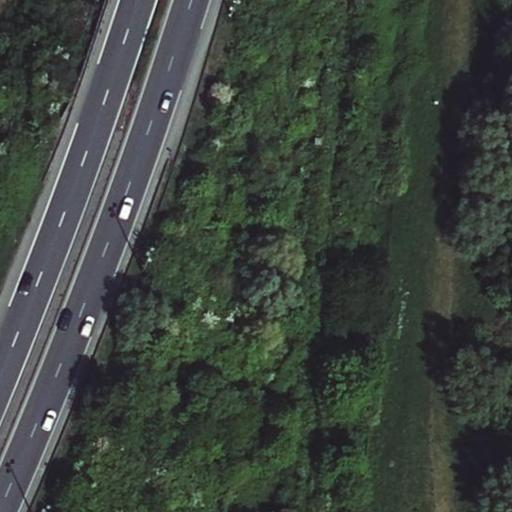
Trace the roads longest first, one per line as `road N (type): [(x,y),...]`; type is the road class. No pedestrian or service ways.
road 1 (trunk): [(0,507),(120,208),(190,0)]
road 2 (trunk): [(137,0),(0,375)]
